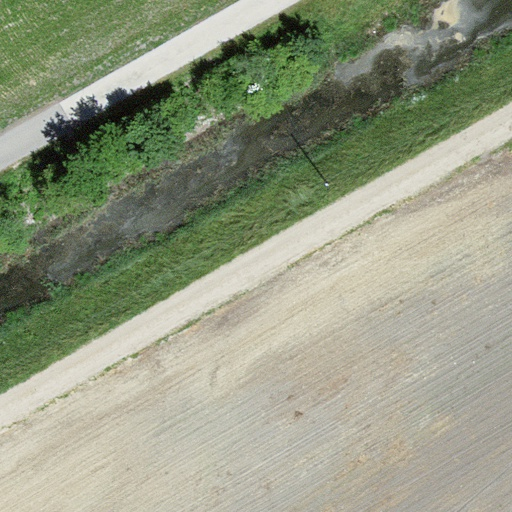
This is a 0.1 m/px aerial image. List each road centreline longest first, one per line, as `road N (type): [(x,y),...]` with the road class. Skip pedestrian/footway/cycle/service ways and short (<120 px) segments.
road 1 (track): [(0,421),(511,123)]
road 2 (track): [(286,0),(0,159)]
